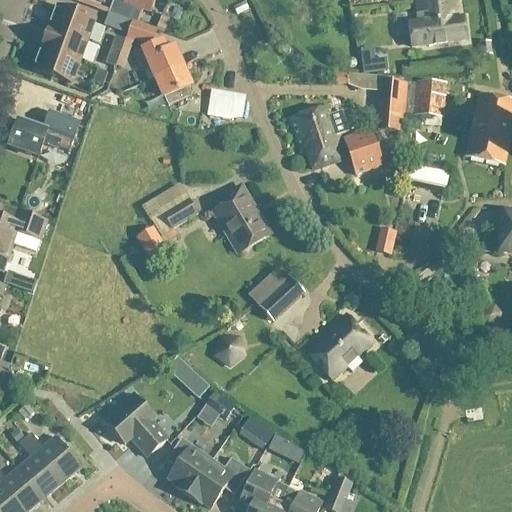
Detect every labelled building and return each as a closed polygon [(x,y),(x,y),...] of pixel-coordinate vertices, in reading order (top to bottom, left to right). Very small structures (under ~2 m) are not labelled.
[(113,0),(112,4),(101,0),(85,0),(84,5),(107,13),(131,22),(131,23),(136,9),(150,14),(154,0),(123,0),(122,4),(122,0),(113,0)] [(454,0),(427,0),(415,2),(418,24),(407,25),(410,48),(465,41),(462,18),(457,19),(454,0)] [(47,27),(86,42),(94,19),(57,5),(49,27),(47,26),(47,27)] [(131,22),(107,13),(102,26),(126,35),(126,34),(127,34),(131,22)] [(131,22),(127,34),(144,40),(148,29),(131,23),(131,22)] [(47,27),(39,48),(79,63),(86,42),(47,27)] [(124,40),(114,36),(104,64),(114,67),(124,40)] [(140,73),(150,69),(155,79),(167,73),(180,67),(172,49),(170,49),(167,41),(153,47),(143,52),(141,48),(131,52),(140,73)] [(491,55),(490,49),(489,41),(471,44),(473,57),(491,55)] [(79,63),(39,48),(39,49),(40,50),(33,71),(70,85),(79,63)] [(167,73),(155,79),(167,106),(190,96),(187,88),(189,87),(180,67),(167,73)] [(101,86),(106,73),(96,69),(91,83),(101,86)] [(346,86),(347,74),(334,74),(334,85),(346,86)] [(378,82),(374,130),(376,129),(378,114),(404,116),(404,114),(407,115),(410,83),(406,83),(406,84),(378,82)] [(410,83),(407,115),(441,118),(444,86),(410,83)] [(229,119),(234,95),(223,93),(210,91),(206,115),(229,119)] [(511,102),(477,95),(470,128),(510,137),(511,128),(511,102)] [(330,115),(327,107),(290,120),(301,153),(307,152),(339,141),(339,142),(341,141),(339,135),(347,133),(340,112),(330,115)] [(16,121),(7,148),(37,159),(42,144),(66,153),(77,122),(48,112),(42,130),(16,121)] [(376,129),(374,130),(374,131),(402,134),(404,116),(378,114),(376,129)] [(510,137),(470,128),(464,157),(504,166),(510,137)] [(339,141),(307,152),(313,170),(345,159),(344,155),(348,154),(353,168),(381,159),(372,131),(341,141),(342,142),(341,142),(341,141),(339,142),(339,141)] [(409,157),(407,165),(403,185),(443,193),(447,174),(426,169),(428,161),(409,157)] [(214,214),(238,255),(270,236),(241,188),(224,198),(228,205),(214,214)] [(163,216),(171,229),(196,215),(187,201),(163,216)] [(511,212),(502,212),(497,253),(511,254),(511,212)] [(13,223),(0,218),(0,273),(2,274),(16,234),(39,242),(45,223),(17,213),(13,223)] [(165,252),(161,246),(151,229),(137,238),(151,260),(165,252)] [(380,229),(379,236),(375,253),(388,256),(394,232),(380,229)] [(463,249),(462,250),(460,276),(475,277),(477,251),(463,249)] [(283,260),(259,279),(268,290),(291,271),(283,260)] [(287,276),(255,305),(271,323),(303,294),(287,276)] [(487,306),(482,312),(479,319),(486,326),(496,324),(500,315),(496,307),(487,306)] [(372,343),(346,316),(306,353),(331,381),(372,343)] [(212,357),(229,369),(245,357),(238,337),(219,337),(212,357)] [(117,413),(105,423),(124,444),(130,439),(147,457),(167,439),(150,421),(153,418),(133,395),(115,410),(117,413)] [(214,395),(204,407),(217,417),(219,414),(226,418),(233,409),(214,395)] [(262,451),(272,436),(249,420),(238,435),(262,451)] [(24,439),(62,484),(81,467),(55,437),(42,448),(30,433),(24,439)] [(187,496),(212,460),(180,438),(166,460),(175,467),(167,479),(176,485),(174,487),(187,496)] [(62,484),(24,439),(18,444),(30,458),(18,468),(44,499),(62,484)] [(212,460),(187,496),(200,504),(201,502),(210,508),(224,488),(233,495),(250,471),(230,458),(224,468),(212,460)] [(0,472),(0,484),(23,511),(28,511),(44,499),(18,468),(5,479),(0,472)] [(275,511),(287,487),(276,481),(254,470),(240,498),(252,504),(248,511),(275,511)] [(335,479),(334,478),(322,510),(327,511),(340,511),(352,485),(351,485),(352,482),(338,473),(335,479)] [(23,511),(0,484),(0,511),(23,511)] [(287,487),(275,511),(316,511),(321,503),(287,487)]
